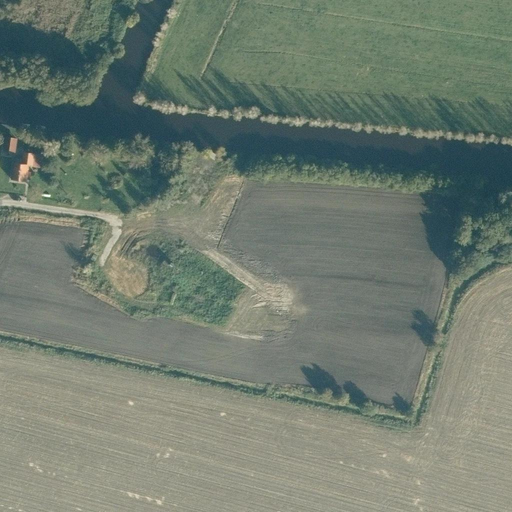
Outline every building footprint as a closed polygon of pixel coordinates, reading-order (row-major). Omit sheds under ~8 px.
[(6,140),(5,155),(14,155),(15,140),(6,140)] [(26,166),(11,167),(12,188),(31,187),(30,170),(39,169),(39,156),(26,156),(26,166)] [(227,219),(237,197),(231,195),(221,217),(227,219)] [(165,254),(134,235),(125,250),(156,269),(165,254)] [(116,251),(111,261),(122,267),(127,257),(116,251)] [(130,305),(142,312),(153,293),(141,286),(130,305)]
